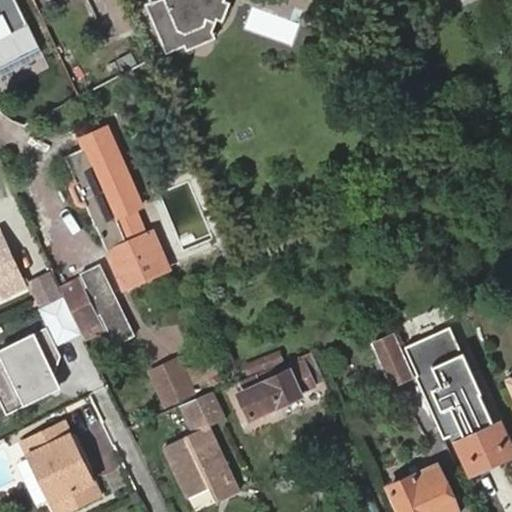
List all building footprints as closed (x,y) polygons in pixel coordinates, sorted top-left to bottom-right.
[(15,0),(0,0),(0,19),(3,18),(11,36),(28,28),(15,0)] [(149,0),(151,2),(146,4),(166,52),(185,43),(186,43),(184,37),(185,33),(204,25),(206,21),(215,25),(216,21),(223,3),(224,0),(149,0)] [(229,5),(223,3),(216,21),(223,23),(229,5)] [(186,43),(185,43),(187,50),(214,37),(212,33),(215,25),(206,21),(204,25),(185,33),(184,37),(186,43)] [(93,170),(73,179),(75,183),(70,185),(81,207),(84,205),(95,229),(97,229),(124,291),(169,272),(152,235),(144,238),(133,213),(141,210),(105,131),(81,141),(84,150),(93,170)] [(65,160),(73,179),(93,170),(84,150),(65,160)] [(0,297),(1,302),(26,291),(0,233),(0,297)] [(50,268),(26,279),(50,329),(57,344),(80,333),(59,288),(50,268)] [(79,278),(59,288),(80,333),(84,338),(103,329),(96,314),(102,311),(115,337),(131,329),(102,269),(85,277),(89,285),(84,288),(79,278)] [(452,322),(401,344),(442,438),(454,432),(460,445),(465,442),(475,466),(508,451),(452,322)] [(53,384),(55,378),(63,360),(57,344),(50,329),(0,353),(0,403),(6,417),(47,398),(50,391),(44,388),(47,381),(53,384)] [(371,361),(378,376),(386,372),(391,386),(410,377),(392,336),(373,344),(378,357),(371,361)] [(180,355),(148,370),(168,411),(181,405),(200,397),(195,386),(222,373),(213,355),(186,368),(180,355)] [(238,383),(243,393),(239,395),(251,419),(277,406),(278,408),(301,397),(300,393),(315,386),(305,365),(302,366),(299,358),(238,383)] [(62,390),(55,378),(53,384),(47,381),(44,388),(50,391),(47,398),(54,394),(62,390)] [(200,397),(181,405),(193,434),(209,427),(228,419),(215,390),(200,397)] [(73,511),(100,500),(84,467),(81,468),(75,457),(79,456),(64,423),(22,443),(55,511),(73,511)] [(220,488),(235,495),(240,493),(209,427),(193,434),(163,449),(188,501),(210,490),(211,493),(220,488)] [(81,468),(84,467),(79,456),(75,457),(81,468)] [(390,488),(400,511),(458,511),(437,467),(390,488)] [(217,504),(235,495),(220,488),(211,493),(217,504)]
